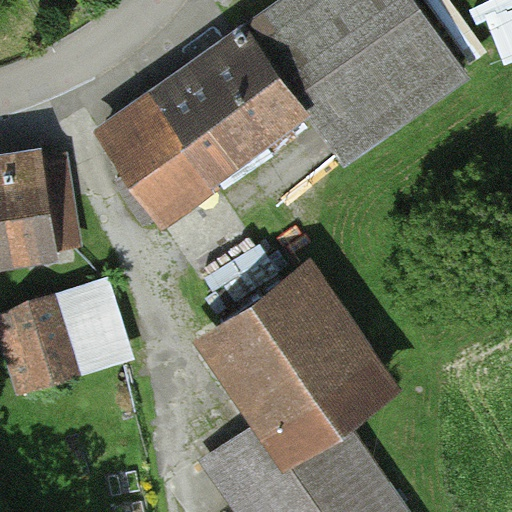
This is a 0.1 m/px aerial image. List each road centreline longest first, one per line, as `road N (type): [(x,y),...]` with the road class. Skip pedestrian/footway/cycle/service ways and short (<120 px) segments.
road 1 (track): [(49,76),(166,329),(189,511)]
road 2 (residential): [(0,93),(49,76),(159,0)]
